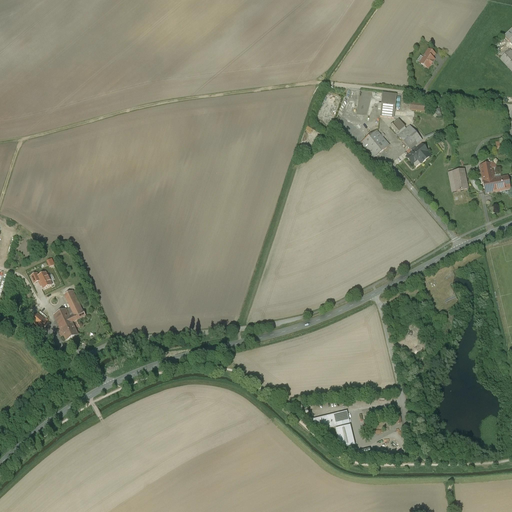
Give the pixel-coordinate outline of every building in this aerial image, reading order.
[(511,28),(503,38),(511,46),(511,28)] [(435,54),(428,50),(425,55),(426,55),(432,59),(435,54)] [(511,53),(509,50),(500,60),(511,72),(511,53)] [(432,59),(426,55),(420,64),(428,69),(430,65),(431,66),(433,63),(432,62),(434,60),(432,59)] [(396,95),(383,94),(380,117),(394,119),(396,95)] [(428,105),(411,103),(410,111),(427,113),(428,105)] [(399,121),(393,126),(399,133),(405,128),(399,121)] [(393,126),(393,125),(390,127),(398,136),(400,135),(399,133),(393,126)] [(410,127),(406,130),(405,128),(399,133),(400,135),(398,136),(403,142),(401,143),(406,149),(407,147),(410,150),(413,148),(422,141),(410,127)] [(377,131),(362,144),(375,159),(389,146),(377,131)] [(427,152),(421,146),(416,150),(421,157),(418,160),(421,164),(430,157),(427,153),(427,152)] [(413,148),(410,150),(413,153),(407,158),(412,165),(418,160),(421,157),(416,150),(413,148)] [(495,163),(480,166),(483,182),(495,180),(492,169),(496,169),(495,163)] [(465,171),(449,173),(452,193),(467,191),(465,171)] [(495,180),(483,182),(485,194),(510,190),(508,177),(495,180)] [(47,265),(28,274),(36,291),(41,289),(45,297),(59,290),(47,265)] [(83,314),(73,294),(66,297),(75,317),(83,314)] [(70,319),(66,310),(54,316),(66,341),(78,336),(72,324),(70,319)] [(75,317),(70,319),(72,324),(86,318),(84,313),(83,314),(75,317)] [(38,314),(31,322),(43,332),(49,324),(38,314)] [(90,317),(78,322),(84,334),(91,331),(88,326),(93,324),(90,317)] [(345,413),(312,421),(314,428),(318,432),(349,424),(348,417),(346,418),(345,413)] [(350,426),(335,429),(340,449),(355,446),(350,426)] [(370,449),(358,451),(359,458),(371,456),(370,449)]
